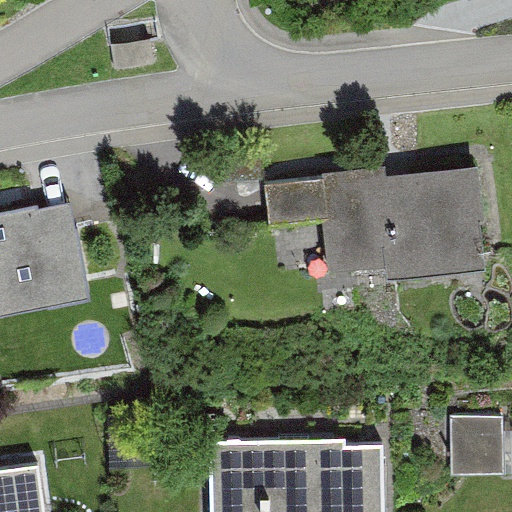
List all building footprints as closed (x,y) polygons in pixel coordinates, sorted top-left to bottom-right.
[(333,219),(338,266),(400,259),(401,272),(491,262),(486,213),(496,212),(490,163),(406,173),(405,163),(272,178),(278,225),(333,219)] [(0,303),(85,288),(69,202),(0,214),(0,303)] [(452,474),(507,472),(506,417),(451,418),(452,474)] [(214,443),(214,511),(374,511),(385,511),(384,440),(214,443)] [(0,511),(45,511),(40,466),(0,471),(0,511)]
